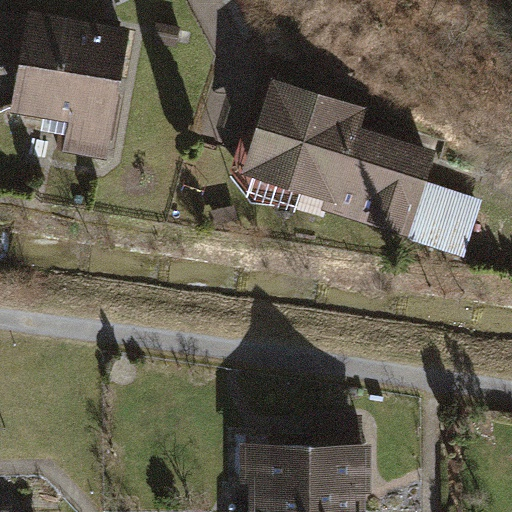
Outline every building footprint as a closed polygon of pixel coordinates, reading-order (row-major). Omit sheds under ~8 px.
[(134,32),(36,16),(19,118),(72,126),(66,160),(112,168),(134,32)] [(183,29),(159,25),(156,45),(179,48),(183,29)] [(404,136),(266,97),(240,190),(411,238),(427,184),(393,174),(404,136)] [(367,511),(368,456),(231,456),(231,491),(244,491),(244,511),(367,511)] [(0,511),(11,511),(11,497),(0,497),(0,511)]
